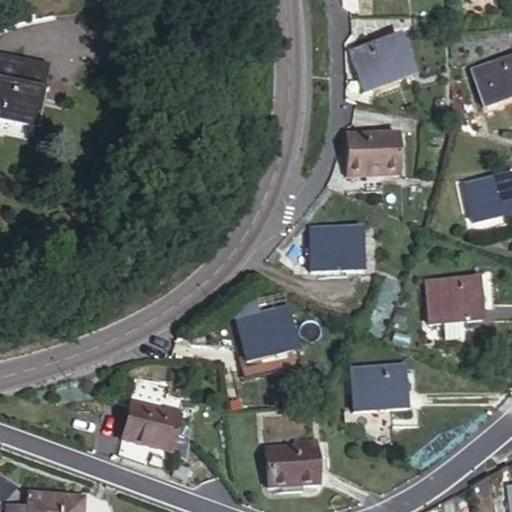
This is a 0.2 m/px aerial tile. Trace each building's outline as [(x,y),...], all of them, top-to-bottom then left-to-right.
[(414,67),(407,29),(360,37),(366,75),(414,67)] [(511,84),(511,45),(480,56),(490,90),(511,84)] [(0,121),(30,128),(45,61),(24,56),(18,83),(0,79),(0,121)] [(399,168),(399,128),(347,131),(347,167),(399,168)] [(511,199),(511,170),(509,158),(463,168),(472,208),(511,199)] [(359,263),(355,220),(309,225),(314,267),(359,263)] [(476,305),(471,262),(426,267),(431,310),(476,305)] [(292,347),(289,311),(243,316),(247,352),(292,347)] [(396,395),(393,353),(346,356),(349,398),(396,395)] [(176,445),(188,403),(138,387),(125,427),(176,445)] [(311,472),(305,434),(255,438),(259,475),(311,472)]
